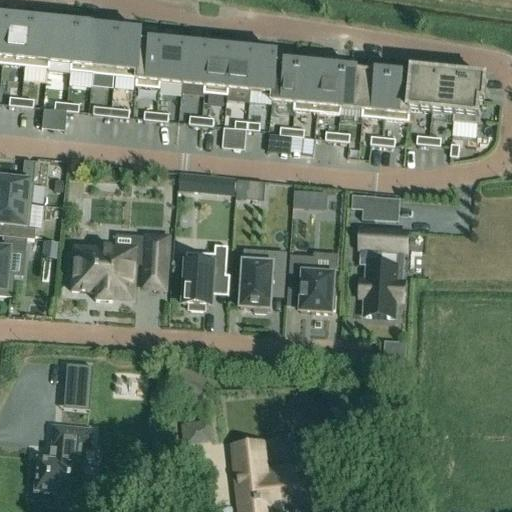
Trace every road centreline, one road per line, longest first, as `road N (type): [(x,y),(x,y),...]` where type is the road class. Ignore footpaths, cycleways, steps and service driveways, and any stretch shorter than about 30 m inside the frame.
road 1 (residential): [(495,176),(385,178),(0,140)]
road 2 (residential): [(511,68),(503,60),(73,0)]
road 3 (residential): [(0,333),(388,358)]
